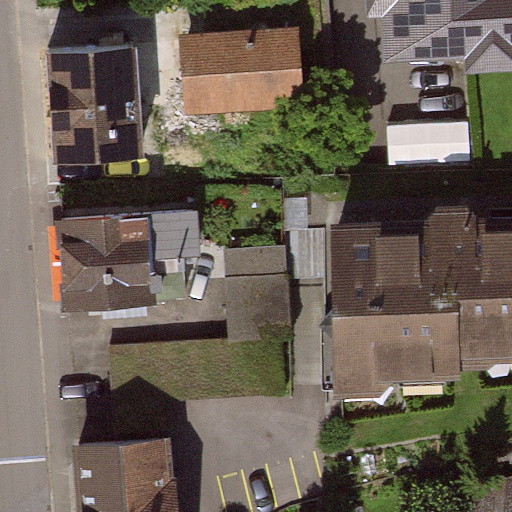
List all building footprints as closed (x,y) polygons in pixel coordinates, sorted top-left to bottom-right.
[(511,0),(353,0),(354,12),(372,11),(374,56),(456,52),(456,70),(511,67),(511,66),(511,51),(511,0)] [(293,108),(288,34),(174,41),(179,115),(293,108)] [(132,153),(124,50),(38,56),(46,159),(132,153)] [(475,151),(475,113),(396,113),(396,152),(475,151)] [(511,217),(437,220),(442,369),(511,365),(511,217)] [(136,219),(58,225),(64,305),(142,300),(136,219)] [(437,220),(318,224),(323,395),(371,393),(371,380),(443,378),(442,369),(437,220)] [(223,252),(231,342),(290,337),(282,247),(223,252)] [(285,392),(280,338),(231,342),(110,351),(115,405),(285,392)] [(178,511),(174,440),(77,447),(79,511),(178,511)] [(511,511),(511,482),(481,486),(477,511),(511,511)]
